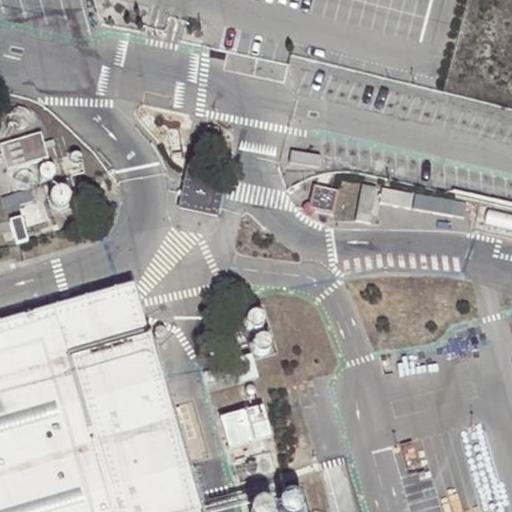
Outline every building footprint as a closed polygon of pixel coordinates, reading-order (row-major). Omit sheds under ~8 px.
[(1,134),(10,162),(34,155),(51,151),(42,122),(1,134)] [(34,155),(10,162),(14,177),(25,175),(28,187),(17,189),(22,203),(25,217),(52,210),(34,155)] [(25,175),(14,177),(0,181),(0,185),(5,208),(22,203),(17,189),(28,187),(25,175)] [(217,181),(193,175),(186,205),(211,210),(217,181)] [(338,192),(313,186),(310,202),(317,204),(315,213),(332,217),(338,192)] [(317,204),(310,202),(308,211),(315,213),(317,204)] [(130,277),(60,299),(66,323),(97,313),(102,331),(142,319),(130,277)] [(66,323),(60,299),(0,316),(0,511),(198,511),(142,319),(102,331),(97,313),(66,323)] [(254,316),(251,316),(248,318),(246,320),(245,323),(245,326),(246,329),(248,332),(251,333),(254,333),(257,332),(260,330),(262,327),(262,324),(261,321),(260,318),(257,317),(254,316)] [(471,322),(451,328),(455,340),(474,335),(471,322)] [(262,338),(258,339),(256,340),(253,343),(252,346),(252,349),(254,352),(256,354),(259,356),(262,356),(265,355),(268,353),(269,350),(270,347),(269,344),(267,341),(265,339),(262,338)] [(216,404),(225,434),(266,422),(257,392),(216,404)] [(236,470),(241,489),(263,482),(257,464),(236,470)] [(307,511),(304,494),(274,500),(276,511),(307,511)]
